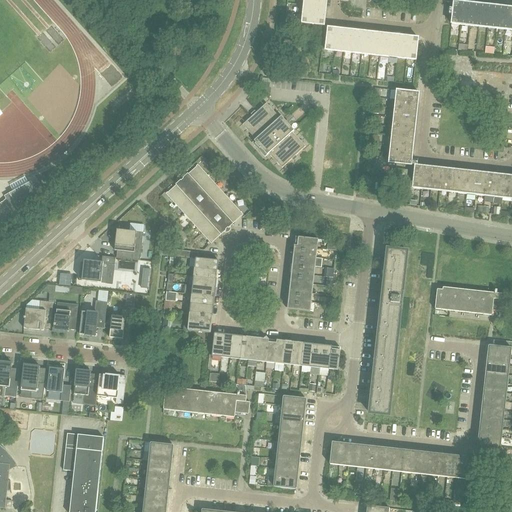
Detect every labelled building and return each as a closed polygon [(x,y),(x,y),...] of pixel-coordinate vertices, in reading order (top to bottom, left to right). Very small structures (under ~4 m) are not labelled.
[(452,23),(461,24),(463,4),(454,3),(452,23)] [(461,24),(470,25),(472,5),(463,4),(461,24)] [(305,5),(304,14),(324,17),(325,8),(305,5)] [(481,6),(472,5),(470,25),(479,26),(481,6)] [(479,26),(488,27),(490,7),(481,6),(479,26)] [(499,8),(490,7),(488,27),(497,28),(499,8)] [(497,28),(506,29),(508,9),(499,8),(497,28)] [(324,17),(304,14),(303,24),(323,26),(324,17)] [(326,49),(335,50),(337,30),(328,29),(326,44),(326,49)] [(335,50),(344,51),(346,31),(337,30),(335,50)] [(353,52),(355,32),(346,31),(344,51),(353,52)] [(353,52),(362,53),(364,33),(355,32),(353,52)] [(373,34),(364,33),(362,53),(371,54),(373,34)] [(371,54),(380,55),(382,35),(373,34),(371,54)] [(391,36),(382,35),(380,55),(389,56),(391,36)] [(389,56),(398,57),(400,37),(391,36),(389,56)] [(398,57),(407,58),(409,38),(400,37),(398,57)] [(409,38),(407,58),(416,59),(418,39),(409,38)] [(397,100),(417,102),(418,93),(398,90),(397,100)] [(416,111),(417,102),(397,100),(396,109),(416,111)] [(282,168),(285,166),(292,159),(294,161),(297,157),(296,156),(306,147),(293,132),(294,131),(289,125),(291,124),(289,123),(287,121),(286,122),(281,116),(280,118),(267,103),(256,113),(255,111),(251,114),(253,116),(243,125),(256,140),(254,141),(256,143),(255,144),(260,149),(261,148),(267,155),(269,154),(282,168)] [(415,120),(416,111),(396,109),(395,118),(415,120)] [(395,118),(394,127),(414,129),(415,120),(395,118)] [(413,138),(414,129),(394,127),(393,135),(413,138)] [(370,142),(374,143),(379,143),(380,136),(371,135),(370,142)] [(412,147),(413,138),(393,135),(392,144),(412,147)] [(412,147),(392,144),(391,154),(411,156),(412,147)] [(410,165),(411,156),(391,154),(390,163),(392,163),(392,166),(393,166),(399,167),(399,164),(410,165)] [(212,243),(218,238),(226,231),(227,231),(226,230),(228,228),(229,229),(229,228),(243,215),(198,166),(186,177),(185,176),(184,175),(183,175),(182,175),(181,175),(180,175),(179,175),(179,176),(178,176),(178,177),(178,178),(177,179),(178,180),(178,181),(178,182),(179,183),(167,194),(212,243)] [(413,187),(422,188),(424,168),(415,167),(413,187)] [(433,169),(424,168),(422,188),(431,189),(433,169)] [(433,169),(431,189),(440,190),(442,170),(433,169)] [(451,171),(442,170),(440,190),(449,191),(451,171)] [(451,171),(449,191),(458,192),(460,172),(451,171)] [(469,173),(460,172),(458,192),(467,193),(469,173)] [(469,173),(467,193),(476,194),(478,174),(469,173)] [(487,175),(478,174),(476,194),(485,195),(487,175)] [(496,176),(487,175),(485,195),(494,196),(496,176)] [(494,196),(503,197),(505,177),(496,176),(494,196)] [(511,193),(511,177),(505,177),(503,197),(511,198),(511,193)] [(2,202),(0,203),(0,235),(21,217),(19,216),(21,214),(18,209),(39,197),(35,188),(31,182),(27,184),(26,184),(23,186),(22,186),(22,187),(19,189),(18,188),(18,189),(14,191),(10,193),(4,196),(8,204),(5,206),(2,202)] [(41,185),(35,188),(39,197),(46,194),(41,185)] [(117,232),(114,231),(113,242),(116,242),(115,251),(117,251),(116,258),(140,261),(143,233),(117,230),(117,232)] [(299,247),(316,249),(317,239),(297,237),(297,238),(299,238),(299,241),(297,240),(296,247),(299,247)] [(315,258),(316,249),(299,247),(298,250),(296,249),(295,256),(315,258)] [(407,251),(388,249),(384,283),(403,285),(407,251)] [(187,257),(198,259),(198,253),(172,250),(171,256),(187,257)] [(81,267),(79,281),(113,285),(113,284),(107,283),(109,265),(115,265),(116,258),(103,256),(102,263),(84,261),(84,268),(81,267)] [(314,266),(315,258),(295,256),(294,264),(314,266)] [(198,259),(197,268),(217,270),(218,261),(198,259),(197,259),(198,259)] [(313,276),(314,266),(294,264),(293,274),(313,276)] [(217,270),(197,268),(195,277),(216,279),(217,270)] [(292,282),(312,284),(313,276),(293,274),(292,282)] [(195,277),(195,286),(215,288),(216,279),(195,277)] [(311,293),(312,284),(292,282),(291,291),(311,293)] [(400,318),(403,285),(384,283),(381,316),(400,318)] [(214,297),(215,288),(195,286),(194,295),(214,297)] [(494,296),(437,289),(435,310),(492,316),(493,310),(506,312),(508,300),(504,299),(504,294),(498,293),(498,289),(495,289),(494,296)] [(290,300),(310,303),(311,293),(291,291),(290,300)] [(194,295),(193,304),(213,306),(214,297),(194,295)] [(309,312),(310,303),(290,300),(289,310),(309,312)] [(52,320),(54,303),(41,301),(39,310),(26,309),(25,317),(24,317),(24,319),(25,319),(24,329),(44,331),(45,319),(52,320)] [(105,329),(108,303),(96,301),(95,313),(82,312),(80,335),(95,337),(96,328),(105,329)] [(69,332),(70,320),(77,320),(78,305),(67,304),(66,311),(57,310),(56,324),(55,324),(54,325),(53,325),(53,332),(67,333),(67,331),(69,332)] [(212,315),(213,306),(193,304),(192,313),(212,315)] [(122,340),(123,340),(125,323),(132,324),(134,310),(122,309),(121,315),(113,314),(112,317),(110,317),(109,325),(111,325),(110,338),(115,339),(115,341),(122,342),(122,340)] [(192,313),(191,322),(211,324),(212,315),(192,313)] [(396,351),(400,318),(381,316),(377,349),(396,351)] [(210,333),(211,324),(191,322),(190,331),(210,333)] [(212,355),(222,357),(224,336),(214,335),(212,355)] [(224,336),(222,357),(231,358),(233,337),(224,336)] [(231,358),(239,358),(241,338),(233,337),(231,358)] [(239,358),(249,359),(251,339),(241,338),(239,358)] [(251,339),(249,359),(258,360),(260,340),(251,339)] [(258,360),(267,361),(269,341),(260,340),(258,360)] [(490,345),(489,355),(509,357),(511,342),(494,340),(493,346),(490,345)] [(267,361),(276,362),(278,342),(269,341),(267,361)] [(285,363),(287,343),(278,342),(276,362),(285,363)] [(285,363),(294,364),(296,344),(287,343),(285,363)] [(294,364),(303,365),(305,345),(296,344),(294,364)] [(303,365),(311,366),(314,346),(305,345),(303,365)] [(321,367),(323,347),(314,346),(311,366),(321,367)] [(321,367),(329,368),(332,348),(323,347),(321,367)] [(341,349),(332,348),(329,368),(339,369),(341,349)] [(374,382),(393,384),(396,351),(377,349),(374,382)] [(489,355),(488,364),(508,366),(509,357),(489,355)] [(19,379),(11,378),(12,364),(10,363),(10,361),(0,360),(0,362),(0,386),(5,387),(4,397),(16,398),(19,379)] [(38,383),(40,367),(37,366),(37,364),(28,363),(28,365),(24,365),(21,391),(31,392),(30,399),(43,400),(45,384),(38,383)] [(488,364),(487,373),(507,375),(508,366),(488,364)] [(65,369),(50,368),(47,391),(62,393),(61,401),(70,402),(71,386),(63,385),(65,369)] [(96,406),(97,397),(98,388),(89,387),(91,372),(90,372),(90,370),(78,369),(78,371),(77,371),(75,395),(84,396),(83,404),(96,406)] [(486,382),(506,384),(507,375),(487,373),(486,382)] [(97,397),(102,397),(108,398),(109,398),(117,399),(116,404),(123,404),(125,384),(119,384),(120,375),(111,374),(106,374),(106,375),(100,375),(98,388),(97,397)] [(390,410),(393,384),(374,382),(370,414),(389,416),(390,410)] [(486,382),(485,391),(505,393),(506,384),(486,382)] [(240,395),(241,392),(238,391),(237,395),(166,387),(164,410),(178,411),(235,417),(236,412),(249,414),(250,402),(246,401),(246,396),(240,395)] [(504,402),(505,393),(485,391),(484,400),(504,402)] [(284,406),(304,408),(305,399),(285,397),(284,406)] [(484,400),(483,409),(503,411),(504,402),(484,400)] [(303,417),(304,408),(284,406),(283,415),(303,417)] [(483,409),(483,418),(502,420),(503,411),(483,409)] [(282,424),(302,426),(303,417),(283,415),(282,424)] [(502,420),(483,418),(482,427),(501,429),(502,420)] [(302,426),(282,424),(281,433),(301,435),(302,426)] [(482,427),(481,436),(500,438),(501,429),(482,427)] [(300,444),(301,435),(281,433),(280,442),(300,444)] [(96,511),(104,437),(68,434),(64,470),(74,471),(70,511),(96,511)] [(481,436),(480,445),(499,447),(500,438),(481,436)] [(300,444),(280,442),(279,451),(299,453),(300,444)] [(152,443),(151,452),(171,454),(172,445),(152,443)] [(339,464),(342,444),(333,443),(330,463),(339,464)] [(351,445),(342,444),(339,464),(348,465),(351,445)] [(0,508),(6,509),(6,506),(6,500),(7,491),(11,491),(11,493),(12,493),(11,481),(10,481),(10,482),(9,482),(10,470),(17,467),(18,468),(17,465),(15,461),(13,458),(11,455),(8,453),(6,450),(3,448),(0,445),(0,508)] [(357,466),(360,446),(351,445),(348,465),(357,466)] [(499,447),(480,445),(479,454),(498,456),(499,447)] [(369,447),(360,446),(357,466),(366,467),(369,447)] [(378,448),(369,447),(366,467),(375,468),(378,448)] [(378,448),(375,468),(384,469),(387,449),(378,448)] [(396,450),(387,449),(384,469),(394,470),(396,450)] [(405,451),(396,450),(394,470),(403,471),(405,451)] [(298,462),(299,453),(279,451),(278,460),(298,462)] [(412,472),(414,452),(405,451),(403,471),(412,472)] [(170,463),(171,454),(151,452),(150,461),(170,463)] [(423,453),(414,452),(412,472),(421,473),(423,453)] [(432,454),(423,453),(421,473),(430,474),(432,454)] [(439,475),(441,455),(432,454),(430,474),(439,475)] [(450,456),(441,455),(439,475),(448,476),(450,456)] [(459,457),(450,456),(448,476),(457,477),(459,457)] [(468,458),(459,457),(457,477),(466,478),(468,458)] [(477,459),(468,458),(466,478),(475,479),(477,459)] [(297,471),(298,462),(278,460),(277,469),(297,471)] [(150,461),(149,470),(170,472),(170,463),(150,461)] [(296,480),(297,471),(277,469),(276,478),(296,480)] [(169,481),(170,472),(149,470),(148,479),(169,481)] [(296,480),(276,478),(275,487),(295,489),(296,480)] [(169,481),(148,479),(147,488),(168,490),(169,481)] [(392,487),(390,500),(399,501),(400,497),(401,488),(392,487)] [(167,499),(168,490),(147,488),(146,497),(167,499)] [(167,499),(146,497),(145,505),(166,508),(167,499)]
